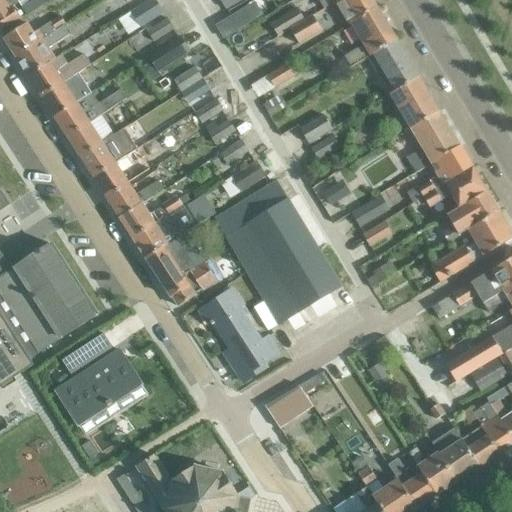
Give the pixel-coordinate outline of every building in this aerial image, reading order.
[(15,0),(0,0),(0,30),(19,18),(12,6),(17,2),(15,0)] [(27,17),(51,0),(35,0),(22,9),(27,17)] [(163,13),(155,0),(148,0),(129,12),(140,28),(163,13)] [(240,0),(220,0),(226,9),(240,0)] [(318,0),(324,9),(335,2),(338,0),(318,0)] [(372,0),(338,0),(335,2),(348,25),(350,24),(351,24),(377,8),(372,0)] [(238,30),(260,18),(253,7),(249,10),(246,6),(230,15),(238,30)] [(297,8),(271,24),(278,36),(290,29),(304,21),(297,8)] [(345,57),(351,67),(367,58),(396,40),(377,8),(351,24),(364,46),(345,57)] [(15,58),(63,26),(65,25),(60,16),(33,34),(26,23),(3,38),(15,58)] [(304,21),(290,29),(299,44),(322,30),(313,16),(304,21)] [(174,29),(167,18),(146,31),(153,42),(174,29)] [(63,26),(15,58),(27,77),(54,60),(47,49),(69,35),(63,26)] [(159,72),(189,53),(179,37),(149,57),(159,72)] [(396,40),(367,58),(376,73),(378,72),(391,94),(419,77),(396,40)] [(61,56),(54,60),(27,77),(41,98),(78,74),(84,70),(90,66),(83,55),(67,65),(61,56)] [(275,88),(286,81),(299,73),(291,61),(267,75),(275,88)] [(180,92),(198,81),(201,79),(194,69),(174,82),(180,92)] [(78,74),(41,98),(54,118),(76,104),(91,94),(78,74)] [(419,77),(391,94),(390,95),(410,129),(439,111),(419,77)] [(188,104),(208,91),(202,81),(181,94),(188,104)] [(76,104),(54,118),(67,138),(89,124),(110,110),(125,100),(119,91),(98,105),(91,94),(76,104)] [(275,95),(261,104),(269,117),(283,108),(275,95)] [(202,125),(221,113),(215,102),(196,114),(202,125)] [(439,111),(410,129),(427,157),(431,164),(460,147),(439,111)] [(308,143),(331,129),(323,115),(299,130),(308,143)] [(215,145),(234,133),(228,123),(209,135),(215,145)] [(89,124),(67,138),(79,158),(102,144),(89,124)] [(102,144),(79,158),(93,179),(137,151),(123,130),(102,144)] [(317,158),(338,146),(331,135),(311,148),(317,158)] [(247,153),(240,141),(219,154),(227,166),(247,153)] [(143,146),(137,151),(142,159),(148,155),(143,146)] [(431,164),(438,177),(443,185),(445,184),(473,167),(460,147),(431,164)] [(137,151),(93,179),(106,198),(128,184),(121,173),(142,159),(137,151)] [(255,161),(231,177),(241,193),(266,177),(255,161)] [(444,186),(435,191),(441,200),(451,194),(459,208),(487,191),(473,167),(445,184),(443,185),(444,186)] [(444,186),(443,185),(438,177),(418,189),(423,198),(435,191),(444,186)] [(344,179),(324,191),(333,204),(352,192),(344,179)] [(135,195),(128,184),(106,198),(119,219),(141,205),(163,191),(157,181),(135,195)] [(276,182),(252,197),(264,215),(288,201),(276,182)] [(435,191),(423,198),(429,207),(441,200),(435,191)] [(487,191),(459,208),(457,209),(446,216),(454,228),(442,235),(447,243),(468,231),(499,212),(487,191)] [(0,379),(9,373),(13,379),(25,371),(33,366),(27,355),(37,348),(0,291),(0,278),(5,276),(1,270),(0,268),(0,267),(5,265),(0,257),(0,211),(10,205),(1,192),(0,192),(0,379)] [(141,205),(119,219),(131,239),(181,207),(175,197),(162,205),(163,207),(153,214),(152,213),(148,215),(141,205)] [(264,215),(252,197),(214,220),(234,252),(244,269),(278,325),(340,288),(298,217),(303,214),(294,197),(288,201),(264,215)] [(376,201),(352,215),(360,229),(384,215),(376,201)] [(181,207),(131,239),(145,259),(163,247),(167,245),(175,240),(195,227),(188,217),(181,207)] [(511,232),(499,212),(468,231),(475,243),(465,249),(464,247),(430,267),(440,283),(511,239),(511,232)] [(363,237),(369,248),(391,236),(385,224),(363,237)] [(163,247),(145,259),(170,298),(171,298),(177,307),(194,296),(193,294),(200,290),(202,292),(216,282),(203,262),(194,269),(175,240),(167,245),(163,247)] [(5,276),(0,278),(0,291),(37,348),(39,352),(53,343),(84,323),(94,316),(95,316),(97,315),(96,314),(52,247),(52,246),(51,245),(50,246),(40,253),(39,251),(35,253),(37,255),(5,276)] [(234,252),(216,264),(226,280),(244,269),(234,252)] [(489,314),(510,301),(511,305),(511,258),(453,294),(432,307),(439,319),(478,296),(489,314)] [(377,271),(373,273),(379,283),(400,271),(393,260),(376,270),(377,271)] [(232,291),(199,313),(207,326),(209,324),(211,326),(213,325),(230,351),(223,355),(242,384),(266,369),(263,364),(278,355),(267,338),(261,342),(238,309),(242,307),(232,291)] [(492,338),(446,365),(456,383),(499,357),(509,351),(511,349),(511,311),(509,313),(511,317),(511,330),(494,341),(492,338)] [(104,334),(61,362),(70,376),(103,355),(112,349),(113,349),(104,334)] [(384,337),(368,347),(379,364),(395,354),(384,337)] [(120,347),(55,391),(78,427),(84,435),(148,394),(143,385),(144,385),(120,347)] [(511,376),(511,355),(509,351),(499,357),(511,377),(511,376)] [(471,376),(481,391),(506,376),(497,360),(471,376)] [(382,391),(391,385),(378,365),(369,371),(382,391)] [(264,406),(279,429),(314,408),(299,385),(264,406)] [(490,405),(511,438),(511,414),(504,419),(501,414),(504,412),(497,401),(490,405)] [(511,446),(511,438),(490,405),(490,406),(489,403),(473,415),(476,419),(482,428),(500,454),(511,446)] [(436,421),(445,415),(438,405),(430,411),(436,421)] [(468,425),(476,419),(473,415),(469,409),(461,415),(468,425)] [(480,468),(462,441),(452,428),(431,442),(440,456),(457,483),(480,468)] [(500,454),(482,428),(462,441),(480,468),(500,454)] [(90,442),(82,447),(89,459),(97,454),(90,442)] [(457,483),(440,456),(438,454),(422,465),(419,461),(423,458),(416,448),(409,453),(422,473),(438,496),(457,483)] [(246,511),(249,501),(238,498),(238,496),(224,474),(193,468),(171,482),(153,456),(135,467),(164,511),(246,511)] [(388,466),(397,480),(417,510),(438,496),(422,473),(412,480),(398,459),(388,466)] [(368,468),(357,475),(366,488),(366,487),(377,481),(368,468)] [(413,511),(417,510),(397,480),(373,497),(377,504),(382,511),(413,511)] [(367,488),(366,488),(355,495),(366,511),(365,511),(382,511),(377,504),(373,497),(367,488)]
